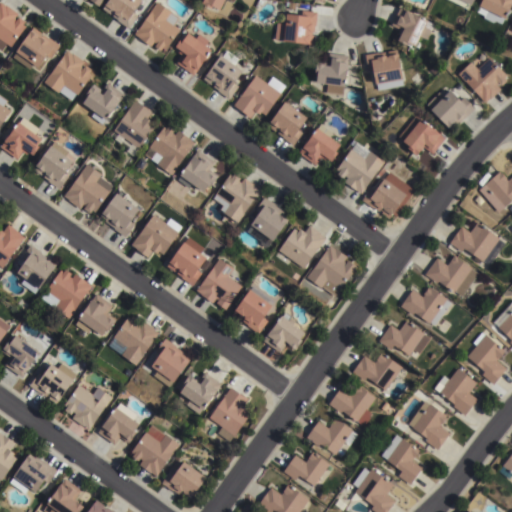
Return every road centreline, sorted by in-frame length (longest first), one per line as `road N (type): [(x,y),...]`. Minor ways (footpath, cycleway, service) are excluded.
road 1 (residential): [(210,511),(511,115)]
road 2 (residential): [(397,258),(45,0)]
road 3 (residential): [(0,184),(294,398)]
road 4 (residential): [(0,403),(148,511)]
road 5 (residential): [(431,511),(511,409)]
